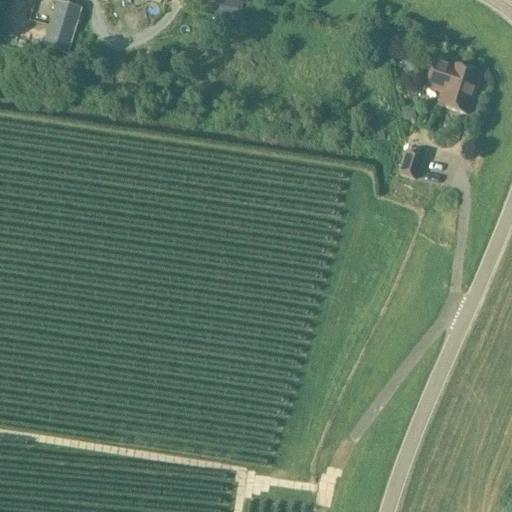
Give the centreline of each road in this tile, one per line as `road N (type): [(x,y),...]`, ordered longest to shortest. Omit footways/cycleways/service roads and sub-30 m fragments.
road 1 (tertiary): [(393,511),(511,215)]
road 2 (track): [(250,474),(328,492),(394,375),(471,310)]
road 3 (track): [(0,436),(250,474),(244,511)]
